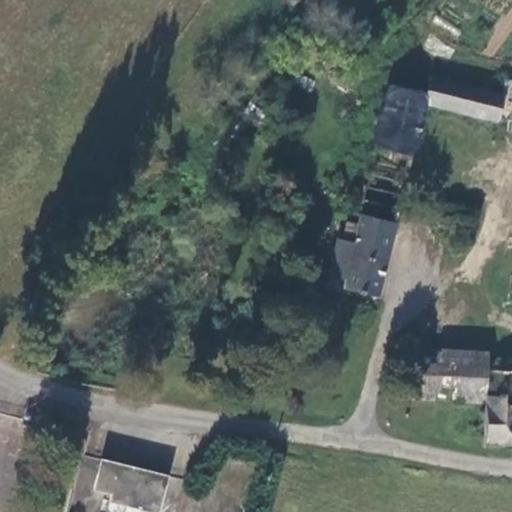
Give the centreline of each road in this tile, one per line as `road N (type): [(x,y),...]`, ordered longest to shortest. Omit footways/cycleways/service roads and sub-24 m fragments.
road 1 (unclassified): [(0,368),(99,408),(390,451)]
road 2 (track): [(390,451),(511,472)]
